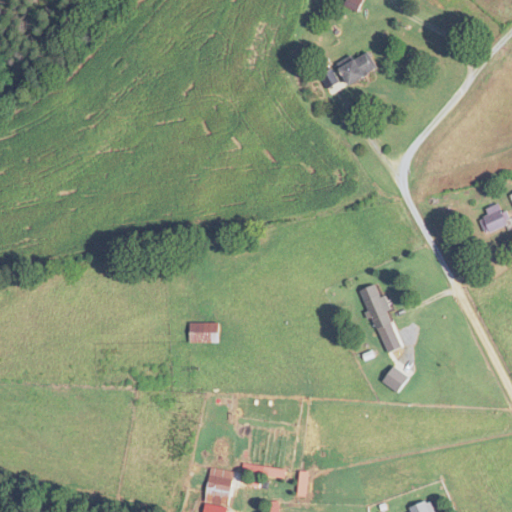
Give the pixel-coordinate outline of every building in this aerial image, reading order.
[(364,0),(347,0),(345,6),(359,12),(364,0)] [(379,69),(369,53),(340,69),(349,86),(379,69)] [(510,227),(505,203),(486,208),(488,216),(482,217),(485,233),(510,227)] [(394,321),(378,283),(361,291),(377,328),(394,321)] [(190,322),(190,343),(220,343),(220,322),(190,322)] [(236,471),(212,467),(205,503),(230,507),(236,471)] [(270,470),(270,486),(279,486),(279,470),(270,470)] [(411,507),(412,511),(434,511),(431,501),(411,507)]
